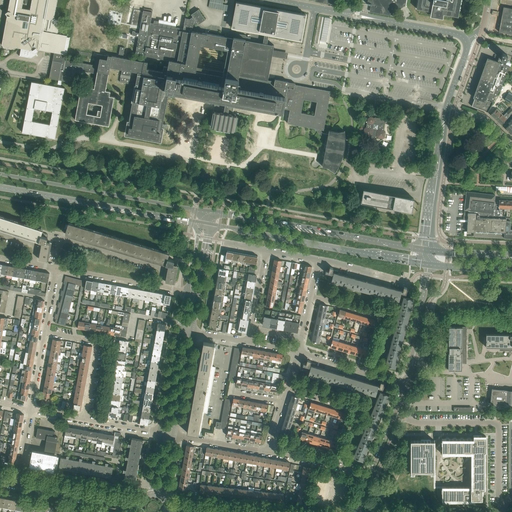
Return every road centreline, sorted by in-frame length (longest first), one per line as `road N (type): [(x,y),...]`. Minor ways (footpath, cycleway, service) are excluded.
road 1 (secondary): [(210,225),(427,263)]
road 2 (secondary): [(428,250),(213,211)]
road 3 (secondary): [(202,210),(0,174)]
road 4 (secondary): [(0,187),(200,223)]
road 5 (unclassified): [(464,39),(268,0)]
road 6 (residential): [(504,506),(496,425),(393,415)]
road 7 (unclassified): [(56,268),(66,240),(158,266),(160,286)]
road 8 (residential): [(82,419),(95,345),(45,332)]
road 9 (residential): [(404,382),(427,263)]
